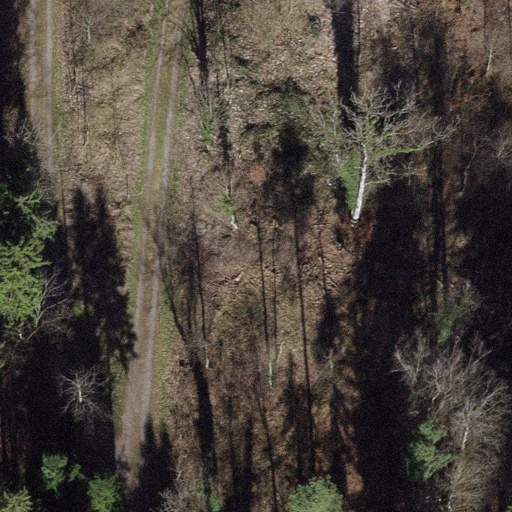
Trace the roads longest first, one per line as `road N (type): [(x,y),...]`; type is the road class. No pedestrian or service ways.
road 1 (track): [(45,0),(57,294),(85,393),(128,488)]
road 2 (track): [(183,0),(128,488)]
